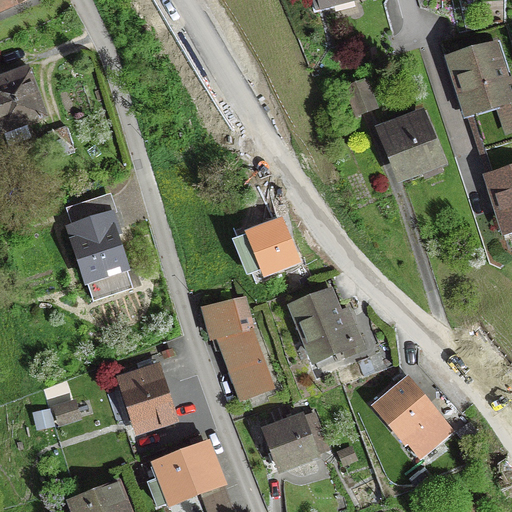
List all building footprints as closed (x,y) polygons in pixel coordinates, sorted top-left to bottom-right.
[(310,0),(314,12),(330,8),(329,3),(339,0),(310,0)] [(491,49),(451,62),(467,112),(500,102),(502,107),(497,109),(505,132),(511,129),(511,87),(511,84),(504,86),(491,49)] [(30,77),(27,69),(0,79),(0,130),(1,132),(41,118),(26,79),(30,77)] [(345,89),(356,117),(373,110),(362,82),(345,89)] [(401,179),(420,171),(424,179),(439,173),(416,114),(380,129),(401,179)] [(58,156),(72,151),(64,128),(50,133),(58,156)] [(511,173),(489,180),(505,231),(511,228),(511,173)] [(115,230),(114,231),(109,215),(69,228),(86,282),(122,270),(111,238),(117,236),(115,230)] [(263,275),(294,263),(279,224),(248,237),(263,275)] [(351,327),(342,330),(328,295),(291,310),(313,362),(342,350),(345,358),(361,351),(351,327)] [(213,350),(220,348),(240,401),(271,390),(241,301),(203,311),(213,350)] [(158,378),(158,379),(154,368),(123,378),(127,389),(122,391),(135,429),(143,426),(146,433),(173,424),(158,378)] [(428,412),(406,385),(377,410),(403,441),(425,423),(432,432),(447,420),(435,406),(428,412)] [(54,410),(59,425),(79,419),(74,404),(54,410)] [(38,431),(54,427),(49,409),(33,414),(38,431)] [(314,458),(313,457),(323,453),(318,440),(308,444),(299,419),(264,433),(279,471),(314,458)] [(198,491),(217,484),(204,450),(157,468),(161,480),(147,485),(156,507),(198,491)] [(232,511),(221,482),(217,484),(198,491),(206,511),(232,511)] [(72,511),(125,511),(115,485),(69,503),(72,511)]
